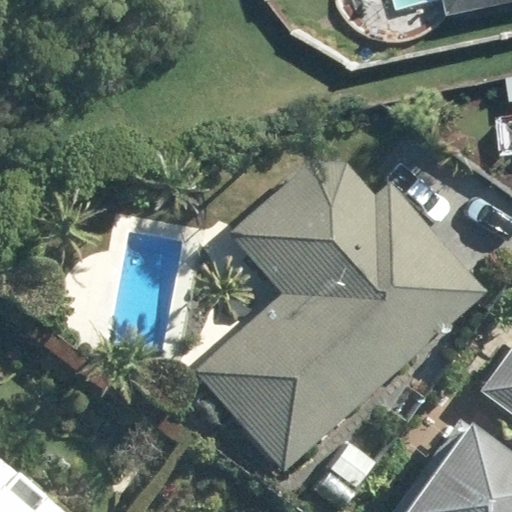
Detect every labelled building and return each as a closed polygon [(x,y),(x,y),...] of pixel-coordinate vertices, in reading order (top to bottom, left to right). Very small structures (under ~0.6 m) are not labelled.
[(453,0),(455,9),(498,0),(453,0)] [(212,228),(264,287),(174,365),(264,467),(470,288),(373,178),(360,190),(334,161),(294,157),(212,228)] [(371,511),(511,511),(511,334),(505,344),(499,340),(464,389),(511,424),(511,453),(446,407),(371,511)] [(339,442),(318,467),(339,485),(360,459),(339,442)] [(0,511),(37,511),(21,497),(25,493),(0,471),(0,511)]
